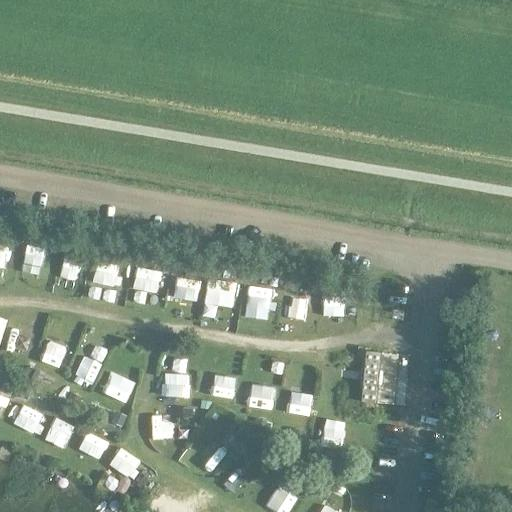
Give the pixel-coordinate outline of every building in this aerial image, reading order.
[(43,252),(39,272),(60,277),(64,257),(43,252)] [(179,276),(174,300),(195,304),(200,280),(179,276)] [(273,314),(274,294),(257,293),(256,313),(273,314)] [(0,334),(0,350),(18,357),(26,332),(3,325),(0,334)] [(77,375),(85,344),(63,339),(55,370),(77,375)] [(109,396),(119,373),(97,362),(86,385),(109,396)] [(177,406),(200,406),(201,383),(177,383),(177,406)] [(0,423),(11,428),(22,400),(0,391),(0,423)] [(55,443),(63,421),(35,412),(27,433),(55,443)] [(183,418),(163,423),(168,444),(188,438),(183,418)] [(67,427),(63,453),(85,456),(90,431),(67,427)] [(104,441),(97,460),(118,468),(125,449),(104,441)] [(129,478),(148,490),(160,471),(140,459),(129,478)] [(258,474),(247,486),(262,499),(273,486),(258,474)] [(274,511),(296,511),(304,499),(283,487),(270,509),(274,511)]
